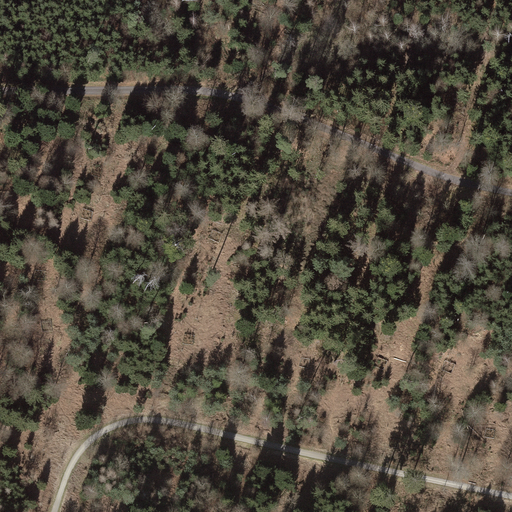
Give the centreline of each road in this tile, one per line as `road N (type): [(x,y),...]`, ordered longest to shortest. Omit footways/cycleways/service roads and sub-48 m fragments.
road 1 (unclassified): [(0,88),(234,96),(451,178),(511,190)]
road 2 (track): [(55,511),(77,455),(95,435),(140,419),(511,497)]
road 3 (track): [(234,96),(315,48),(342,0)]
